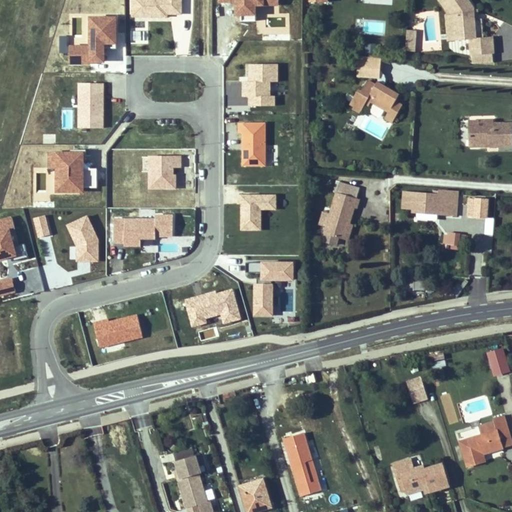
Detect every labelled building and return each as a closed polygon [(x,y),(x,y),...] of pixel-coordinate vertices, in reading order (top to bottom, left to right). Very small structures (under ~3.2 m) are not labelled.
[(182,14),(181,0),(133,0),(133,16),(150,16),(150,12),(167,12),(172,12),(172,14),(182,14)] [(220,0),(220,2),(232,2),(232,0),(237,0),(242,4),(242,14),(242,20),(256,20),(256,5),(279,5),(279,0),(220,0)] [(458,41),(465,39),(459,14),(446,0),(442,0),(454,13),(452,15),(458,41)] [(474,0),(446,0),(459,14),(465,39),(479,36),(483,51),(505,46),(501,30),(485,34),(481,16),(479,6),(478,4),(474,0)] [(91,46),(71,46),(71,64),(92,64),(92,62),(105,62),(105,54),(102,51),(105,48),(108,48),(117,48),(117,33),(116,33),(116,27),(117,27),(117,17),(91,17),(91,46)] [(134,41),(145,41),(145,31),(134,31),(134,41)] [(408,38),(407,58),(416,59),(417,39),(408,38)] [(364,43),(364,54),(376,54),(376,44),(364,43)] [(380,80),(381,58),(358,56),(357,79),(380,80)] [(278,64),(250,64),(250,81),(244,81),(244,96),(250,96),(250,106),(274,106),(275,96),(270,96),(270,82),(278,82),(278,64)] [(375,84),(367,79),(359,93),(356,92),(349,106),(352,108),(351,110),(359,114),(364,105),(368,107),(370,103),(388,113),(395,100),(399,93),(377,81),(375,84)] [(80,83),(79,128),(103,128),(103,101),(101,101),(101,97),(103,97),(103,83),(80,83)] [(402,103),(395,100),(388,113),(386,117),(393,121),(402,103)] [(358,115),(357,126),(364,126),(364,134),(382,136),(383,117),(358,115)] [(490,145),(511,144),(511,123),(494,124),(494,120),(470,121),(470,140),(490,140),(490,145)] [(265,165),(265,123),(240,123),(240,133),(243,133),(243,148),(245,148),(246,151),(243,151),(243,165),(265,165)] [(84,153),(50,153),(50,168),(58,168),(58,191),(84,191),(84,187),(97,187),(97,169),(92,169),(86,169),(81,163),(83,160),(84,160),(84,153)] [(181,167),(181,157),(150,157),(150,188),(176,188),(176,178),(171,178),(171,175),(173,175),(173,167),(181,167)] [(92,169),(83,160),(81,163),(86,169),(92,169)] [(458,187),(415,184),(412,211),(456,214),(457,211),(457,200),(453,199),(454,195),(452,195),(452,189),(462,190),(462,186),(458,186),(458,187)] [(358,200),(360,191),(336,186),(328,228),(348,232),(352,216),(355,200),(358,200)] [(276,195),(239,195),(239,204),(242,204),(242,230),(261,230),(261,209),(276,209),(276,195)] [(458,196),(457,200),(457,211),(468,212),(470,197),(458,196)] [(475,216),(488,217),(489,199),(477,198),(475,216)] [(45,215),(35,218),(40,237),(50,235),(45,215)] [(155,219),(115,219),(115,243),(125,243),(126,243),(125,239),(129,239),(129,246),(141,246),(141,238),(156,238),(156,236),(174,236),(174,215),(155,215),(155,219)] [(98,240),(88,216),(68,225),(78,246),(78,261),(98,261),(98,240)] [(14,246),(10,230),(15,229),(12,217),(8,218),(0,244),(0,259),(7,258),(6,255),(10,254),(11,257),(12,261),(28,257),(25,243),(14,246)] [(0,244),(8,218),(0,220),(0,244)] [(483,220),(483,234),(493,234),(493,220),(483,220)] [(443,233),(442,248),(459,249),(460,234),(443,233)] [(294,280),(294,263),(246,262),(246,273),(263,273),(263,279),(263,284),(257,284),(255,284),(255,315),(272,315),(272,279),(294,280)] [(405,290),(425,291),(426,273),(406,271),(405,290)] [(13,279),(0,281),(0,295),(16,291),(13,279)] [(217,294),(217,292),(203,296),(203,298),(196,300),(195,298),(186,300),(193,326),(207,323),(206,318),(222,314),(225,323),(241,319),(233,290),(217,294)] [(100,347),(143,336),(138,315),(106,323),(105,321),(94,323),(100,347)] [(503,348),(486,353),(494,378),(511,373),(503,348)] [(434,368),(446,366),(444,355),(432,357),(434,368)] [(423,379),(409,383),(411,389),(425,385),(423,379)] [(429,399),(425,385),(411,389),(415,403),(429,399)] [(449,392),(441,394),(449,423),(456,421),(449,392)] [(510,435),(504,415),(493,418),(497,430),(460,441),(467,466),(485,461),(483,453),(482,451),(485,450),(486,452),(502,447),(500,438),(510,435)] [(312,459),(303,433),(285,438),(302,496),(321,490),(318,480),(310,482),(304,462),(312,459)] [(511,444),(511,442),(510,435),(500,438),(502,447),(511,444)] [(196,453),(175,459),(177,467),(180,476),(177,477),(185,506),(206,500),(198,472),(200,471),(196,453)] [(318,480),(312,459),(304,462),(310,482),(318,480)] [(414,469),(411,459),(393,464),(396,475),(401,474),(403,483),(407,494),(423,489),(424,489),(424,486),(428,485),(430,491),(449,486),(442,464),(424,469),(423,466),(414,469)] [(244,485),(246,493),(243,494),(248,511),(251,511),(271,506),(263,479),(244,485)]
